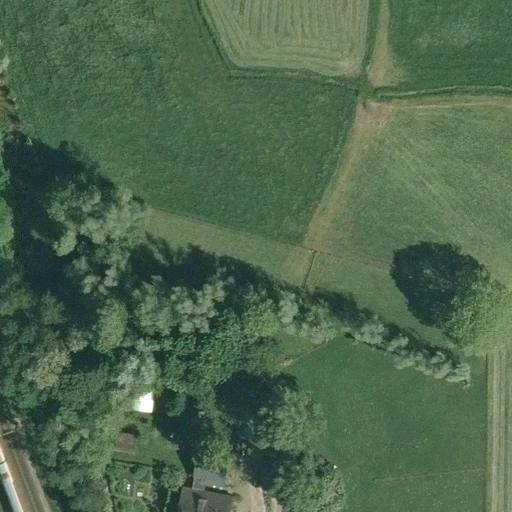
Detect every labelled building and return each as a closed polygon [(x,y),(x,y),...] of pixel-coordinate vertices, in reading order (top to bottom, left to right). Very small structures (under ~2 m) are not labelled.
[(277,417),(268,394),(252,401),(261,424),(277,417)] [(184,432),(205,435),(209,411),(189,407),(184,432)] [(114,450),(135,453),(138,434),(117,431),(114,450)] [(203,482),(225,487),(230,459),(198,452),(193,480),(203,482)] [(260,458),(264,488),(279,486),(276,456),(260,458)] [(202,491),(203,482),(193,480),(191,489),(184,488),(178,511),(230,511),(233,497),(202,491)]
